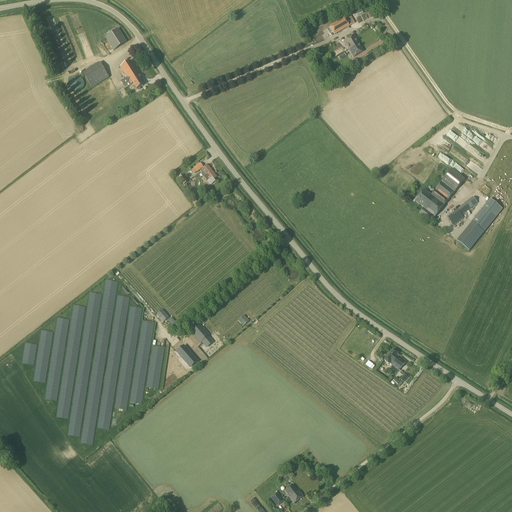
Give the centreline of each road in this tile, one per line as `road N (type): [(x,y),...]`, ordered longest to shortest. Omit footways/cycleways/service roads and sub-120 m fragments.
road 1 (unclassified): [(457,380),(331,290),(135,32),(109,9),(75,0)]
road 2 (unclassified): [(301,511),(432,411),(457,380)]
road 3 (unclassified): [(511,136),(446,111),(399,43)]
